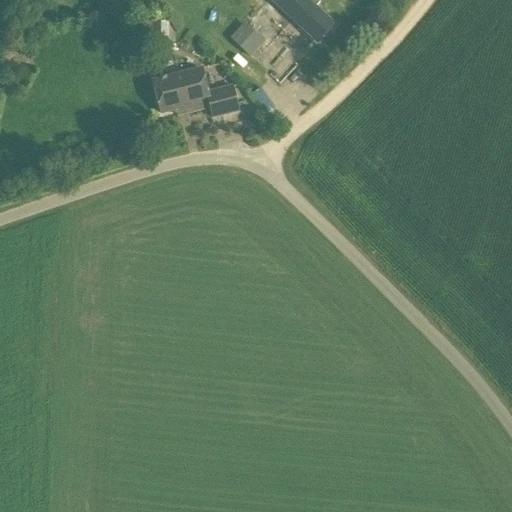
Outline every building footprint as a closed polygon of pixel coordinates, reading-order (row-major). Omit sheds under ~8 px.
[(336,25),(317,8),(298,28),(317,45),(336,25)] [(168,53),(168,25),(152,25),(144,25),(144,52),(153,52),(153,53),(168,53)] [(244,50),(252,40),(239,29),(231,40),(244,50)] [(11,42),(11,30),(2,30),(2,42),(11,42)] [(208,93),(201,69),(153,82),(162,115),(187,109),(188,115),(211,109),(214,120),(239,113),(232,87),(208,93)]
